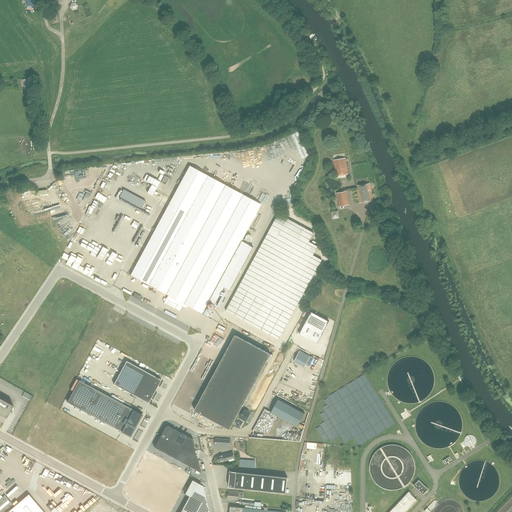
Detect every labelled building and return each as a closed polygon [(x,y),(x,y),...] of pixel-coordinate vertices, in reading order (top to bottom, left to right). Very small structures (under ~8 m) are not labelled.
[(57,10),(50,11),(52,23),(59,22),(57,10)] [(345,158),(333,160),(336,175),(348,173),(345,158)] [(201,313),(261,204),(189,165),(130,275),(201,313)] [(369,190),(370,190),(369,183),(356,185),(359,203),(371,201),(369,190)] [(349,205),(346,191),(335,193),(338,206),(349,205)] [(278,339),(322,260),(313,255),(318,246),(309,242),(314,233),(278,214),(226,311),(278,339)] [(91,252),(88,258),(106,266),(109,260),(91,252)] [(88,258),(84,264),(102,273),(105,267),(88,258)] [(206,308),(203,314),(208,317),(211,311),(206,308)] [(310,311),(299,334),(316,343),(328,321),(310,311)] [(230,429),(270,354),(235,335),(194,410),(230,429)] [(300,349),(294,361),(304,367),(311,355),(300,349)] [(126,361),(113,384),(148,403),(161,380),(126,361)] [(121,431),(130,436),(142,414),(133,409),(79,380),(67,402),(121,431)] [(0,413),(6,417),(13,405),(0,397),(0,413)] [(278,399),(271,413),(297,427),(305,414),(278,399)] [(154,447),(201,472),(194,439),(169,426),(166,427),(154,447)] [(230,447),(230,439),(215,438),(215,446),(230,447)] [(232,452),(217,456),(219,463),(227,461),(227,459),(233,457),(232,452)] [(286,493),(287,477),(236,472),(230,471),(230,475),(229,475),(229,479),(230,479),(229,487),(235,488),(235,487),(286,493)] [(209,511),(208,505),(204,486),(192,480),(184,494),(189,496),(185,502),(182,508),(180,511),(209,511)] [(415,486),(416,487),(424,494),(429,489),(419,480),(415,486)] [(238,501),(239,492),(228,491),(227,499),(238,501)] [(341,498),(341,501),(348,500),(348,491),(333,491),(333,499),(341,498)] [(406,511),(418,500),(410,492),(390,511),(406,511)] [(0,511),(43,511),(28,494),(14,506),(4,495),(0,498),(0,511)]
